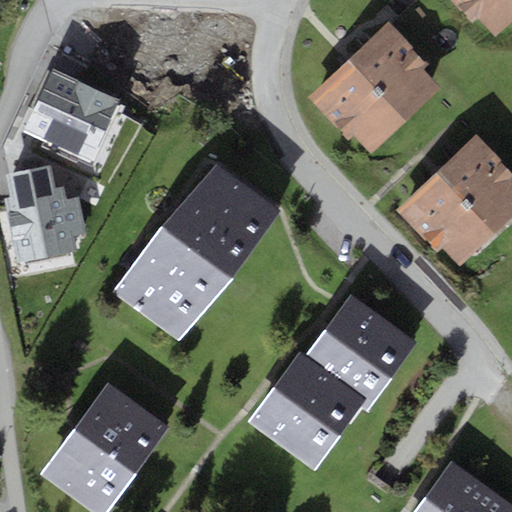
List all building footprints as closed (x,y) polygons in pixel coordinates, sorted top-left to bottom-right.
[(511,0),(452,0),(473,22),(479,17),(496,35),(511,19),(511,0)] [(158,5),(121,44),(161,82),(198,44),(158,5)] [(390,21),(308,96),(348,139),(354,134),(371,152),(441,88),(423,68),(428,63),(390,21)] [(53,68),(24,133),(93,163),(122,98),(53,68)] [(511,169),(477,133),(398,208),(438,250),(443,245),(462,265),(511,218),(511,169)] [(279,211),(216,162),(165,226),(228,275),(279,211)] [(50,167),(10,175),(14,199),(8,200),(20,259),(75,248),(72,234),(84,231),(78,199),(66,201),(63,188),(55,190),(50,167)] [(228,275),(165,226),(114,290),(178,340),(228,275)] [(351,294),(304,357),(365,402),(370,405),(417,343),(351,294)] [(299,353),(248,421),(315,470),(365,402),(304,357),(299,353)] [(110,382),(41,472),(94,511),(104,511),(170,427),(110,382)] [(511,511),(511,503),(452,460),(414,511),(511,511)]
